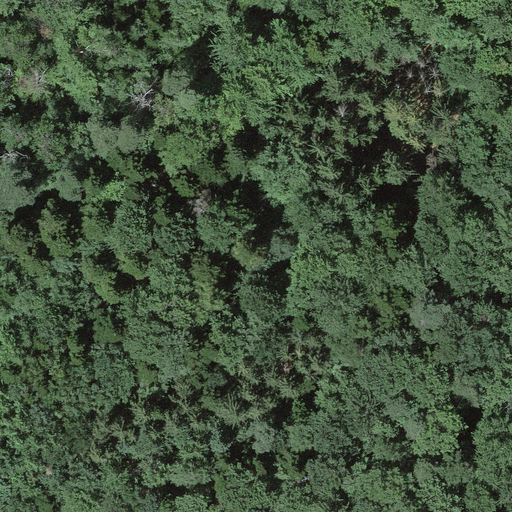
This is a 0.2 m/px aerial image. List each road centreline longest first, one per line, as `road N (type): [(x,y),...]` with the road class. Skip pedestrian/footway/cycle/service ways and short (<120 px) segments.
road 1 (track): [(397,0),(138,185),(0,348)]
road 2 (track): [(511,352),(337,381),(0,479)]
